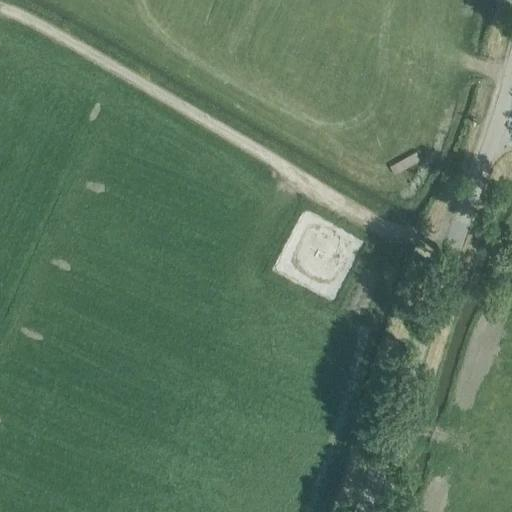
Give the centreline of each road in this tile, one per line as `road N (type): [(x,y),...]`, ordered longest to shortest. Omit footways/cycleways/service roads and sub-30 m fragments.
road 1 (track): [(458,227),(428,236),(388,232),(0,3)]
road 2 (unclassified): [(373,511),(511,71)]
road 3 (track): [(511,487),(430,432),(402,424)]
